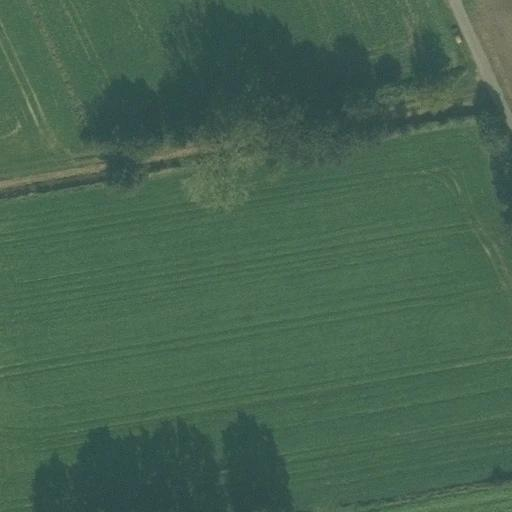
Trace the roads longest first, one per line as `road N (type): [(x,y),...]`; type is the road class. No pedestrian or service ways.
road 1 (track): [(492,87),(0,172)]
road 2 (residential): [(455,0),(511,130)]
